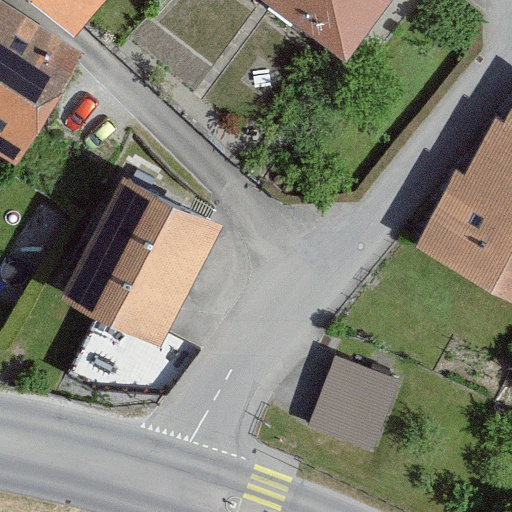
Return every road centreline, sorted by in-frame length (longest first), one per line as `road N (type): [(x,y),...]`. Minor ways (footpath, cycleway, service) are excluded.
road 1 (residential): [(173,484),(234,374),(511,53)]
road 2 (tertiary): [(173,484),(0,442)]
